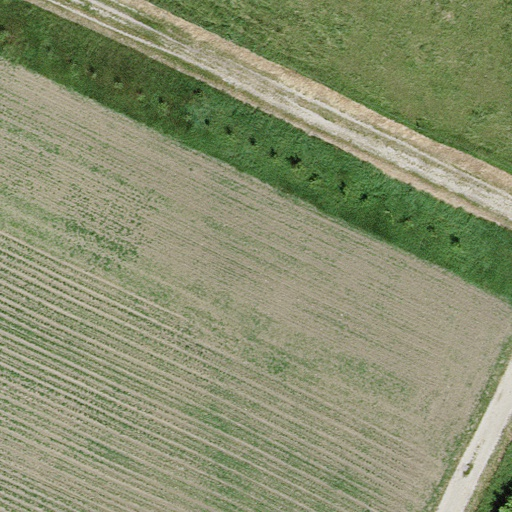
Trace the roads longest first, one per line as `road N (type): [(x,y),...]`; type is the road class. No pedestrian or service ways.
road 1 (track): [(511,205),(90,0)]
road 2 (track): [(511,382),(449,511)]
